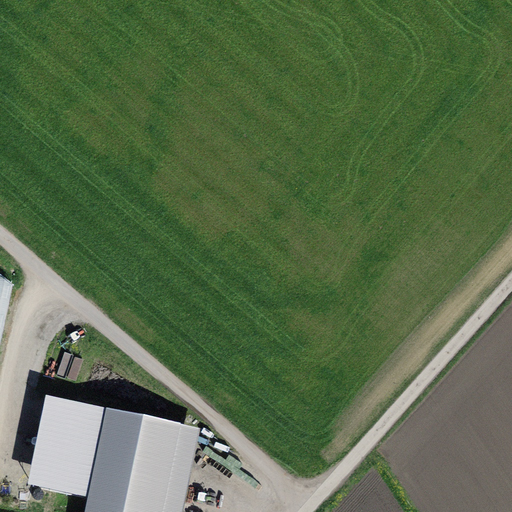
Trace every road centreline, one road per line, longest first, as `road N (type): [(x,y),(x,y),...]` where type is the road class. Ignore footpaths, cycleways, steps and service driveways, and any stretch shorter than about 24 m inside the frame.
road 1 (track): [(0,237),(307,507)]
road 2 (track): [(511,282),(307,507)]
road 3 (track): [(32,266),(0,420)]
